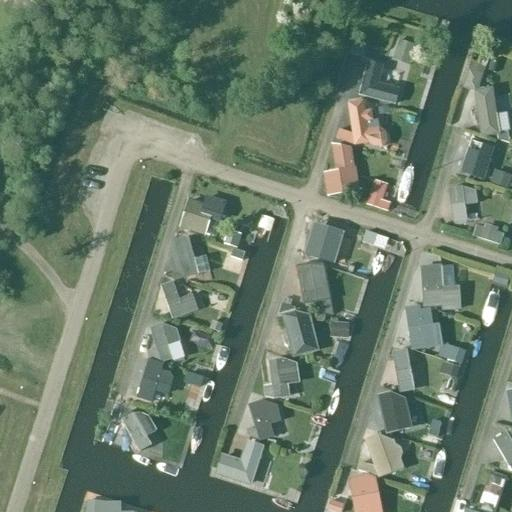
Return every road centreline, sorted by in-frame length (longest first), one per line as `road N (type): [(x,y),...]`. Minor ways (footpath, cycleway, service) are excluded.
road 1 (residential): [(511,265),(151,151),(137,151),(122,165)]
road 2 (residential): [(14,511),(122,165)]
